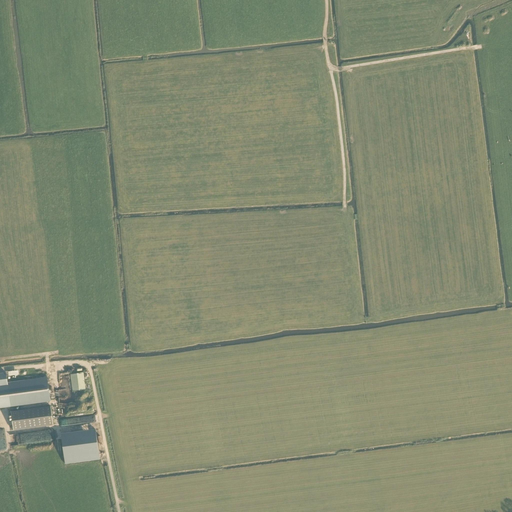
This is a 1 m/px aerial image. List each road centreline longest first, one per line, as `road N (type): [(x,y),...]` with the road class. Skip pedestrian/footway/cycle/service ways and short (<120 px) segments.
road 1 (unknown): [(84,363),(327,335)]
road 2 (unclassified): [(120,511),(84,363),(0,369)]
